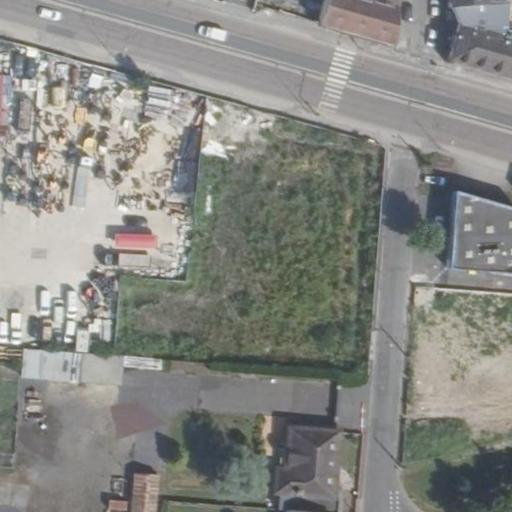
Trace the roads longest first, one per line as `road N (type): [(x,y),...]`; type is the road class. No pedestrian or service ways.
road 1 (primary): [(0,4),(511,150)]
road 2 (primary): [(511,113),(111,0)]
road 3 (residential): [(405,150),(376,511)]
